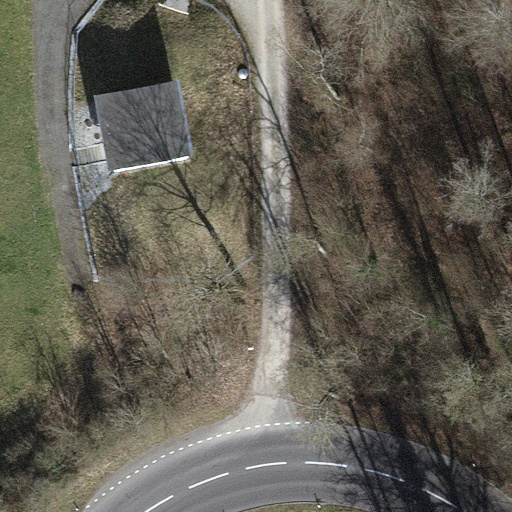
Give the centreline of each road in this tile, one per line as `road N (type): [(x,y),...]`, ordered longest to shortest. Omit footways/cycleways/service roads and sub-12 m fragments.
road 1 (track): [(253,468),(279,252),(268,0)]
road 2 (tertiary): [(152,511),(169,498),(253,468),(337,460),(456,511)]
road 3 (track): [(56,0),(43,59),(82,276)]
